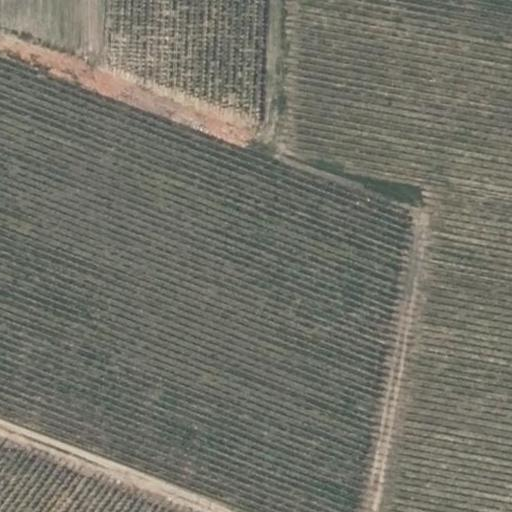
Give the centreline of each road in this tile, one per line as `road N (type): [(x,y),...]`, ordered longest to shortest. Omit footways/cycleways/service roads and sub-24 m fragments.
road 1 (track): [(277,0),(268,146),(420,205),(367,511)]
road 2 (track): [(192,511),(0,437)]
